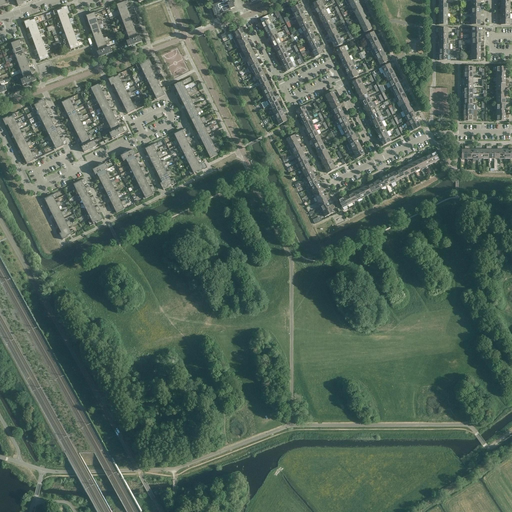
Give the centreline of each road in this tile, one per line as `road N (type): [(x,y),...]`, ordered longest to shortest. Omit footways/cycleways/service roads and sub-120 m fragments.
road 1 (unknown): [(40,479),(174,476),(297,434),(477,434)]
road 2 (residential): [(34,190),(144,136)]
